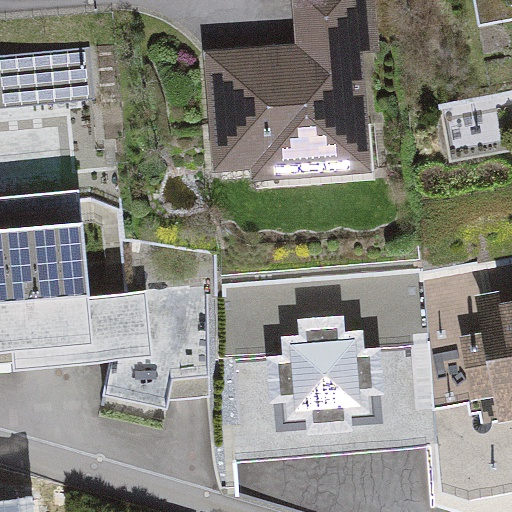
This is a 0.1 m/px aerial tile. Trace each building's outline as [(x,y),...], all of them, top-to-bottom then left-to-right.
[(302,0),(308,54),(215,64),(227,177),(391,160),(374,0),(302,0)] [(511,0),(503,0),(511,48),(511,0)] [(80,212),(0,214),(0,314),(5,315),(7,364),(111,360),(112,397),(212,393),(208,288),(83,293),(80,212)] [(416,282),(227,297),(239,449),(428,435),(416,282)] [(511,314),(487,320),(511,425),(511,314)]
